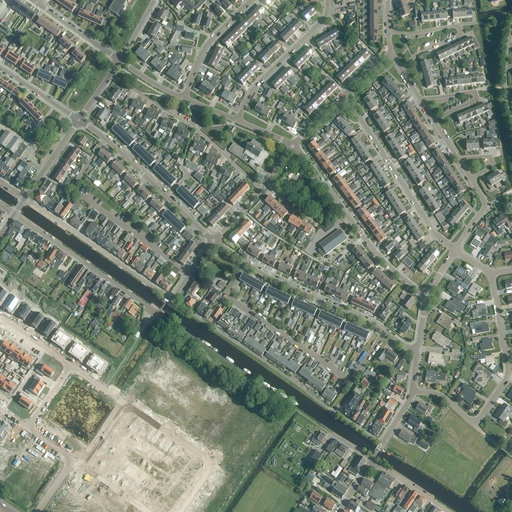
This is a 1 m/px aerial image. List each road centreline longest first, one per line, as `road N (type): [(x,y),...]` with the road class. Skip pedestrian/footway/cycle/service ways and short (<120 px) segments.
road 1 (residential): [(244,263),(227,295),(348,379),(384,332)]
road 2 (residential): [(455,250),(433,231),(340,97)]
road 3 (residential): [(260,189),(196,130),(110,74)]
road 4 (residential): [(213,242),(79,120)]
road 5 (residential): [(13,215),(161,318)]
road 6 (residential): [(172,297),(24,198)]
road 7 (residential): [(473,424),(507,373),(490,274)]
road 8 (residential): [(384,332),(244,263)]
road 9 (residential): [(237,120),(252,89),(324,18),(327,0)]
road 10 (residential): [(426,295),(385,264),(325,186)]
road 11 (residential): [(183,98),(206,46),(251,0)]
